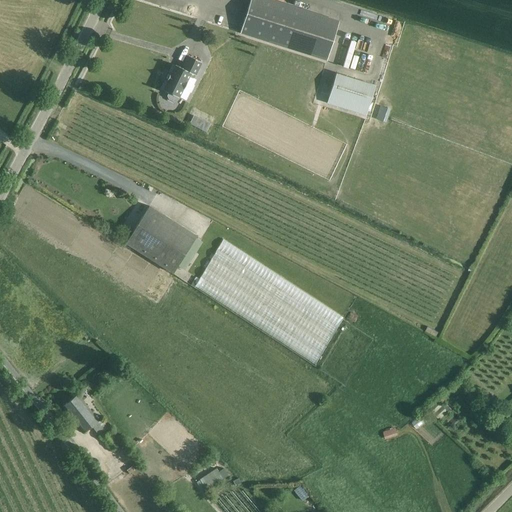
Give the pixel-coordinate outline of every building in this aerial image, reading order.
[(274,0),(249,0),(239,33),(326,61),(339,20),(274,0)] [(194,77),(201,63),(188,57),(182,69),(175,65),(170,75),(168,75),(166,78),(168,79),(163,89),(169,92),(167,96),(168,98),(174,101),(176,100),(189,75),(192,77),(194,77)] [(375,84),(336,72),(326,103),(365,115),(375,84)] [(380,106),(376,118),(386,122),(390,109),(380,106)] [(149,206),(125,243),(173,273),(196,236),(149,206)] [(221,241),(193,288),(317,362),(345,315),(221,241)] [(99,420),(82,401),(87,397),(82,391),(62,408),(83,433),(99,420)] [(438,401),(429,409),(439,420),(448,411),(438,401)] [(395,428),(383,432),(385,439),(398,435),(395,428)] [(110,431),(101,438),(111,451),(120,444),(110,431)] [(218,472),(216,468),(199,479),(206,490),(223,479),(228,475),(224,469),(218,472)] [(300,485),(294,490),(302,501),(308,496),(300,485)]
